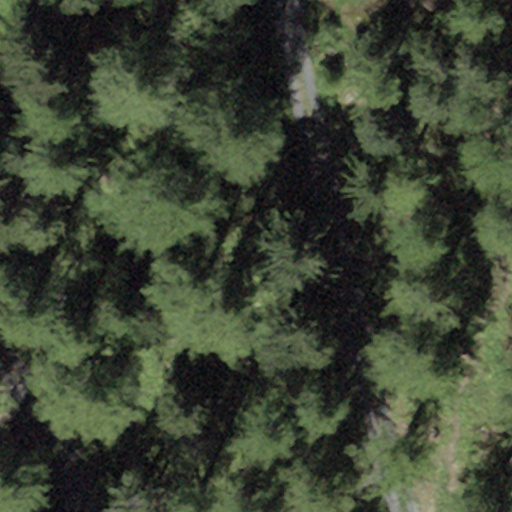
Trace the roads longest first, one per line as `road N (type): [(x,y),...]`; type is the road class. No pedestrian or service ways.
road 1 (track): [(285,0),(400,511)]
road 2 (track): [(80,511),(64,459),(0,356)]
